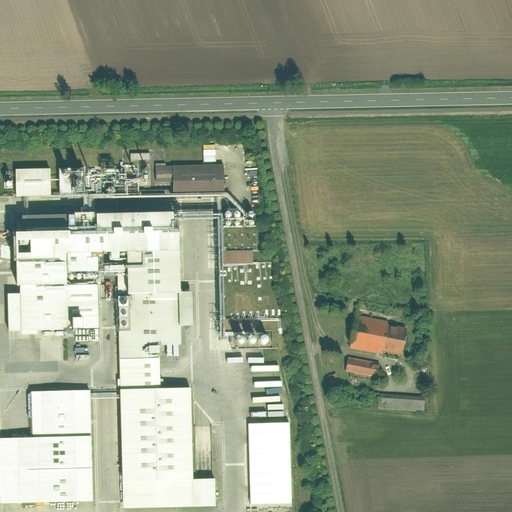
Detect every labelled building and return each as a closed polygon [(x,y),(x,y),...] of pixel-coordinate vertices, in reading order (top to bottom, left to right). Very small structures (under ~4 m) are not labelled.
[(224,194),(224,185),(223,168),(153,171),(154,187),(172,187),(173,196),(224,194)] [(83,170),(58,171),(59,201),(85,201),(83,170)] [(49,172),(15,172),(16,201),(50,201),(49,172)] [(191,213),(19,217),(21,300),(7,300),(8,334),(105,331),(103,270),(116,269),(123,510),(218,507),(218,480),(194,480),(192,388),(162,389),(161,347),(195,346),(191,213)] [(256,250),(231,251),(232,265),(257,263),(256,250)] [(355,323),(350,349),(402,359),(408,333),(355,323)] [(379,366),(348,361),(345,376),(377,381),(379,366)] [(332,386),(341,384),(339,374),(330,376),(332,386)] [(92,391),(31,393),(33,437),(2,438),(4,505),(97,503),(92,391)] [(382,396),(381,410),(428,411),(429,397),(382,396)] [(296,504),(295,423),(253,424),(254,505),(296,504)]
